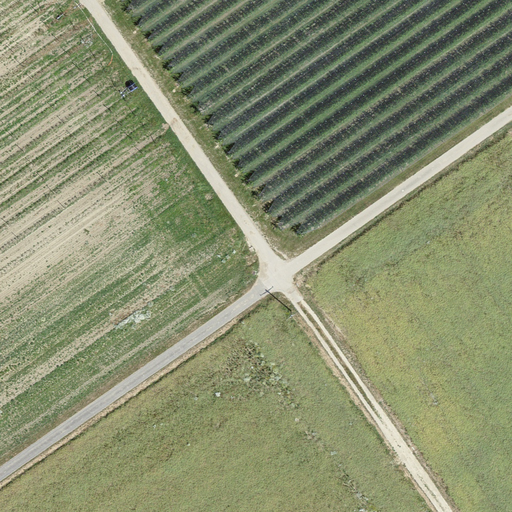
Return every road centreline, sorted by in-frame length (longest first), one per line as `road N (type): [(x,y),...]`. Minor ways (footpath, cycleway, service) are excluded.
road 1 (track): [(82,0),(447,511)]
road 2 (track): [(511,109),(0,472)]
